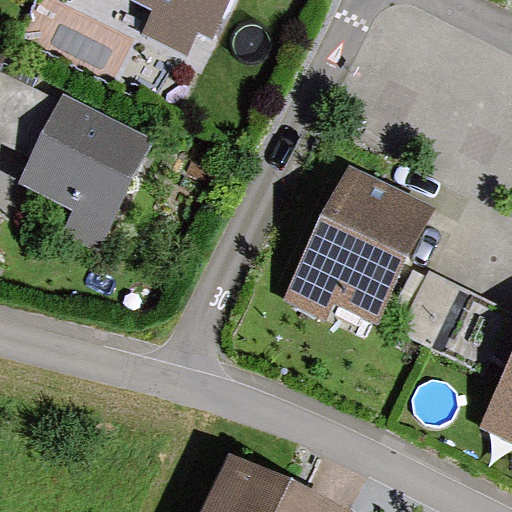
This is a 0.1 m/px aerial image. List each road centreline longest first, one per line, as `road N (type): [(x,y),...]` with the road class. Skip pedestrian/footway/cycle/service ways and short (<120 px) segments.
road 1 (residential): [(174,387),(362,0)]
road 2 (residential): [(174,387),(277,416),(486,511)]
road 3 (residential): [(0,336),(174,387)]
